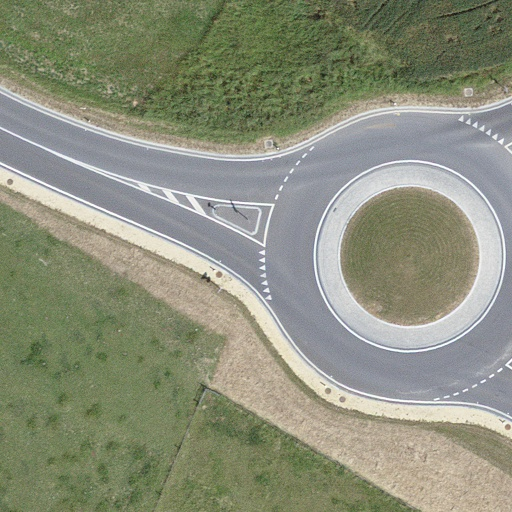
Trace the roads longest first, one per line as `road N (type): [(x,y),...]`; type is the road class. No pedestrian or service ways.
road 1 (tertiary): [(291,229),(288,270),(299,309),(322,343),(356,367),(395,379),(436,377),(474,361),(505,334)]
road 2 (tertiary): [(291,229),(170,196),(0,125)]
road 3 (tertiary): [(502,178),(472,153),(399,136),(362,145),(330,165),(305,194),(291,229)]
